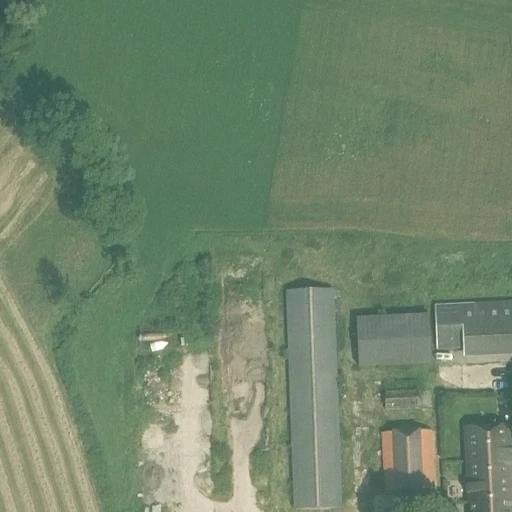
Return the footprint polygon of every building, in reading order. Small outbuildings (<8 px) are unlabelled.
[(294,510),(310,510),(340,509),(333,290),(286,291),(294,510)] [(511,344),(511,302),(434,306),(436,349),(511,344)] [(358,369),(368,368),(432,365),(429,315),(356,318),(358,369)] [(471,507),(471,511),(508,511),(509,505),(511,505),(508,427),(464,428),(468,507),(471,507)] [(433,490),(430,431),(382,433),(385,492),(433,490)] [(172,511),(172,500),(150,500),(150,511),(172,511)]
